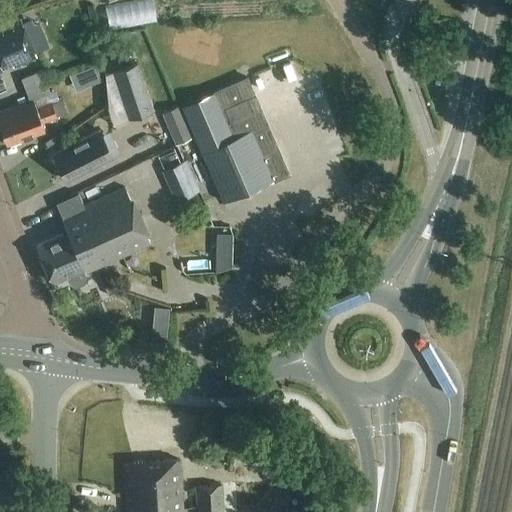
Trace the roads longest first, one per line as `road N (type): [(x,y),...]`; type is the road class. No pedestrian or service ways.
road 1 (residential): [(186,379),(195,341),(277,300),(324,231),(388,162),(390,100),(337,0)]
road 2 (secondary): [(434,217),(457,161),(490,0)]
road 3 (unclassified): [(49,511),(43,363)]
road 4 (unclassified): [(24,362),(26,312),(0,221)]
road 5 (tertiary): [(186,379),(245,380),(314,357)]
road 6 (secondary): [(341,391),(363,434),(375,511)]
road 7 (secondary): [(377,511),(393,463),(388,391)]
road 8 (tertiary): [(447,437),(459,389),(415,334)]
